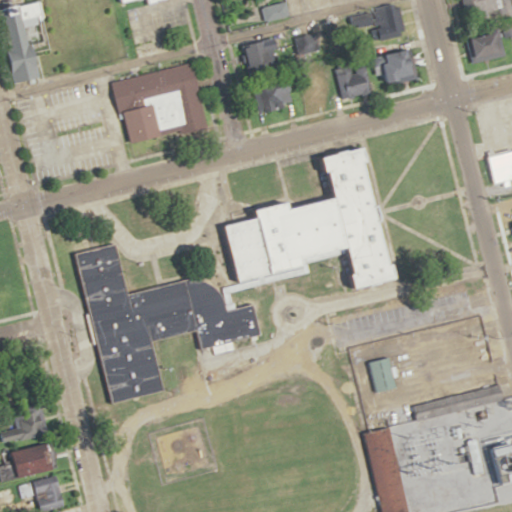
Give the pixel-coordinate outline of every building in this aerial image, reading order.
[(0,4),(8,2),(9,6),(31,0),(43,46),(29,50),(33,64),(28,66),(31,77),(7,83),(4,74),(0,75),(0,4)] [(511,0),(456,0),(460,17),(481,13),(483,22),(511,16),(511,0)] [(260,22),(283,15),(279,1),(256,7),(260,22)] [(511,22),(460,36),(467,64),(503,54),(502,47),(511,44),(511,22)] [(241,69),(273,64),(269,38),(237,43),(241,69)] [(408,81),(409,56),(370,55),(369,80),(408,81)] [(337,98),(366,92),(360,61),(331,67),(337,98)] [(121,145),(203,128),(189,63),(107,80),(121,145)] [(299,79),(302,105),(328,103),(326,77),(299,79)] [(250,95),(256,114),(289,103),(283,84),(250,95)] [(350,146),(380,274),(339,284),(331,248),(295,256),(297,265),(225,282),(211,220),(316,195),(307,156),(350,146)] [(511,149),(482,156),(488,183),(511,178),(511,149)] [(77,251),(112,402),(167,389),(156,339),(190,331),(194,348),(253,335),(246,304),(218,311),(213,294),(202,284),(191,279),(181,277),(131,288),(124,258),(111,261),(107,244),(77,251)] [(0,316),(17,313),(11,285),(0,287),(0,316)] [(373,393),(395,383),(383,356),(361,366),(373,393)] [(13,448),(17,475),(56,469),(52,442),(13,448)] [(61,503),(59,477),(34,479),(36,505),(61,503)]
